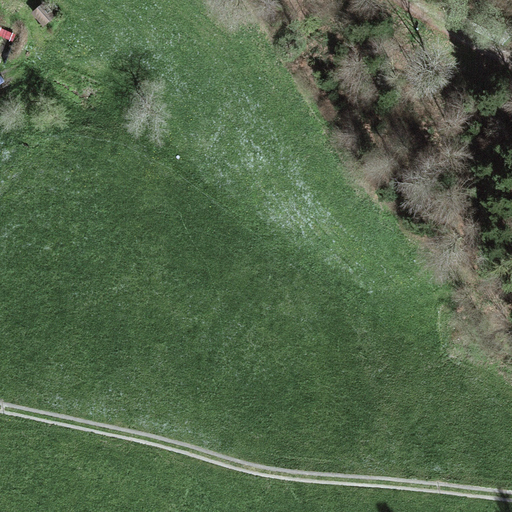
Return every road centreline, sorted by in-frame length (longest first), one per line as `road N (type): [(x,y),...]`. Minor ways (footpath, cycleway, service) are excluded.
road 1 (track): [(0,408),(278,473),(511,496)]
road 2 (track): [(406,0),(511,75)]
